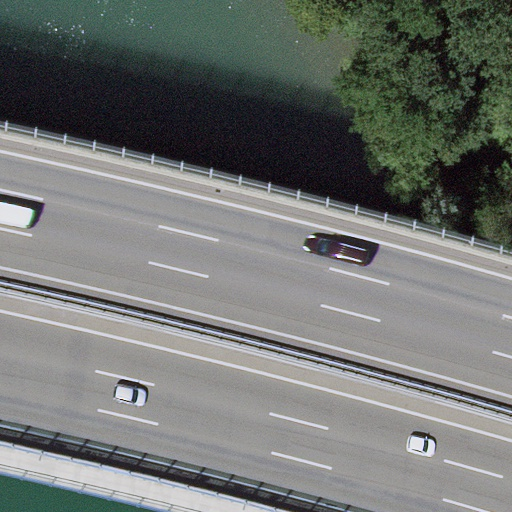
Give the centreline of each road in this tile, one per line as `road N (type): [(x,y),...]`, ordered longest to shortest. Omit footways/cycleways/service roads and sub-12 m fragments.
road 1 (motorway): [(0,368),(511,499)]
road 2 (motorway): [(511,337),(0,209)]
